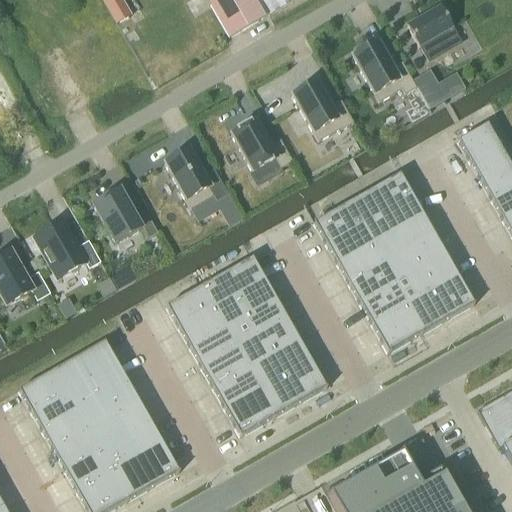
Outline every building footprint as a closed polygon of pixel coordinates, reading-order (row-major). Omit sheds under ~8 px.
[(101,0),(116,26),(130,19),(119,0),(101,0)] [(297,0),(205,0),(229,40),(297,0)] [(438,10),(406,29),(418,50),(424,46),(432,61),(445,53),(444,51),(457,43),(438,10)] [(376,46),(351,59),(377,105),(401,92),(403,97),(415,90),(401,65),(390,71),(376,46)] [(430,82),(415,90),(418,96),(427,111),(442,103),(430,82)] [(315,85),(291,98),(317,144),(340,131),(340,132),(352,125),(340,103),(329,109),(315,85)] [(254,124),(230,138),(251,175),(249,176),(256,189),(281,174),(280,171),(292,164),(279,143),(269,149),(254,124)] [(511,173),(486,127),(456,144),(511,241),(511,240),(511,173)] [(188,152),(163,166),(189,212),(212,199),(215,204),(227,197),(213,171),(202,177),(188,152)] [(386,357),(473,307),(398,176),(312,226),(386,357)] [(118,193),(92,208),(114,246),(140,232),(145,242),(157,235),(144,213),(133,219),(118,193)] [(62,224),(33,240),(56,282),(85,266),(88,272),(100,265),(87,243),(76,250),(62,224)] [(9,254),(0,259),(0,299),(5,309),(30,294),(36,304),(49,296),(37,275),(25,282),(9,254)] [(251,260),(164,309),(239,441),(325,391),(251,260)] [(119,276),(109,282),(116,293),(126,288),(119,276)] [(67,301),(56,307),(64,321),(75,315),(67,301)] [(103,344),(17,393),(84,511),(113,511),(178,475),(103,344)] [(511,393),(476,414),(497,452),(501,450),(511,469),(511,393)] [(386,465),(327,498),(335,511),(461,511),(438,472),(416,485),(401,457),(386,465)]
